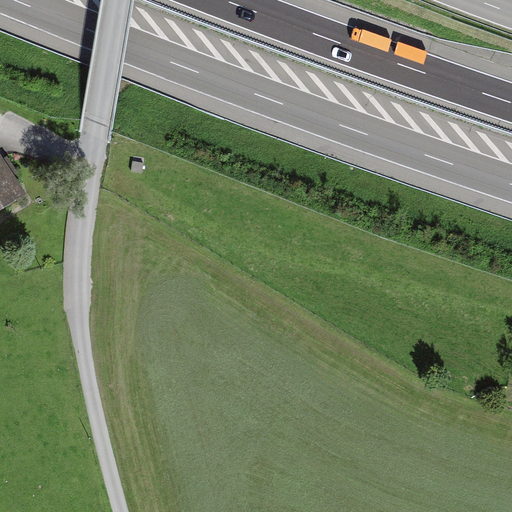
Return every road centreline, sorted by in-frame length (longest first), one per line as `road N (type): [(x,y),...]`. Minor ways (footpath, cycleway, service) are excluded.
road 1 (motorway): [(37,0),(511,175)]
road 2 (motorway): [(511,101),(226,0)]
road 3 (track): [(77,310),(123,511)]
road 4 (unclassified): [(117,0),(90,164)]
road 5 (residential): [(90,164),(77,242),(77,310)]
